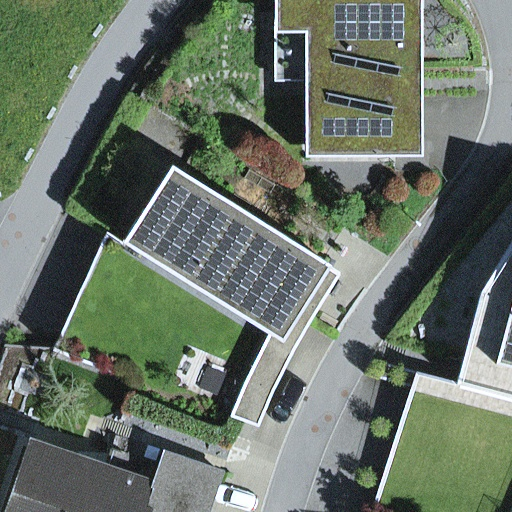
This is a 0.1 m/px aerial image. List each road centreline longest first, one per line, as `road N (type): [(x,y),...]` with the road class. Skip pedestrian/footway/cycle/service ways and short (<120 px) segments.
road 1 (residential): [(282,511),(325,396),(484,172),(510,83),(502,0)]
road 2 (residential): [(163,0),(97,90),(0,282)]
